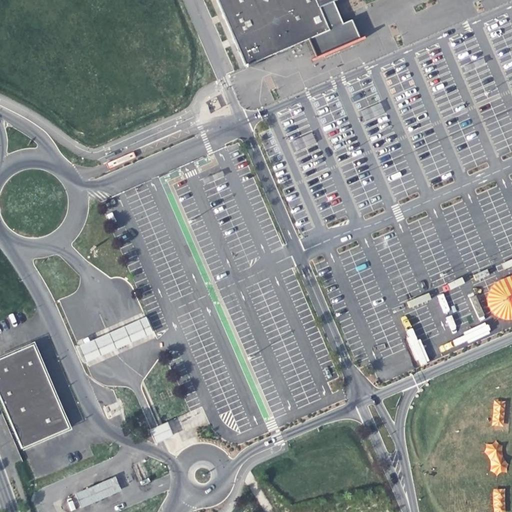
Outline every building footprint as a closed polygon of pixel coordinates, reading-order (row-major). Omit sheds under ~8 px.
[(218,0),(246,63),(268,54),(274,51),(276,47),(255,0),(218,0)] [(274,51),(268,54),(274,68),(315,50),(309,36),(303,39),(299,38),(283,0),(255,0),(276,47),(274,51)] [(283,0),(299,38),(303,39),(309,36),(330,27),(321,6),(333,0),(283,0)] [(338,0),(327,5),(332,17),(354,7),(350,0),(338,0)] [(84,357),(86,356),(152,328),(146,314),(78,343),(84,357)] [(0,357),(0,398),(21,447),(26,445),(68,427),(32,343),(0,357)] [(505,427),(505,400),(493,399),(492,426),(505,427)] [(167,420),(150,427),(156,441),(173,434),(167,420)] [(487,443),(489,474),(506,472),(504,442),(487,443)] [(114,475),(75,492),(82,507),(121,491),(114,475)] [(504,511),(505,489),(493,489),(492,511),(504,511)]
